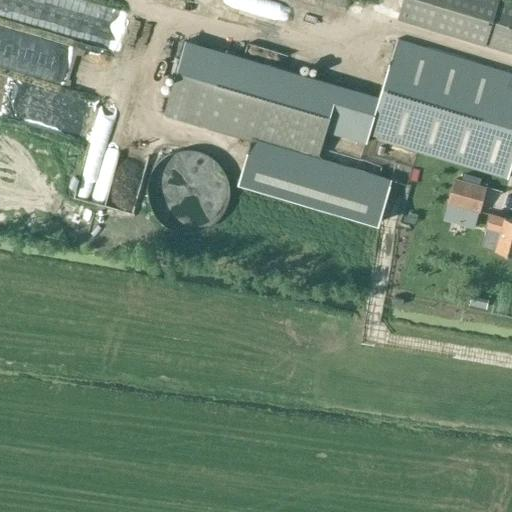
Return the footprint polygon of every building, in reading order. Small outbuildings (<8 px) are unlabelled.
[(511,0),(401,0),(396,18),(511,53),(511,0)] [(511,74),(395,40),(378,97),(366,136),(507,179),(511,161),(511,74)] [(316,162),(317,158),(325,132),(338,85),(223,52),(184,41),(162,117),(250,143),(316,162)] [(316,162),(250,143),(238,181),(379,223),(391,181),(317,158),(316,162)] [(191,151),(187,151),(182,151),(178,152),(173,154),(168,156),(163,158),(159,162),(155,166),(152,171),(149,176),(147,181),(146,187),(146,192),(146,198),(147,203),(149,207),(151,211),(153,215),(156,219),(159,222),(163,225),(168,228),(173,231),(178,232),(184,233),(190,233),(195,232),(201,231),(206,228),(210,225),(214,222),(218,219),(221,215),(223,211),(225,207),(226,203),(227,198),(228,192),(227,187),(226,181),(224,176),(222,171),(218,166),(214,162),(210,158),(205,156),(201,154),(196,152),(191,151)] [(453,179),(445,204),(477,213),(484,188),(453,179)] [(495,252),(511,257),(511,221),(490,215),(485,231),(500,235),(495,252)]
